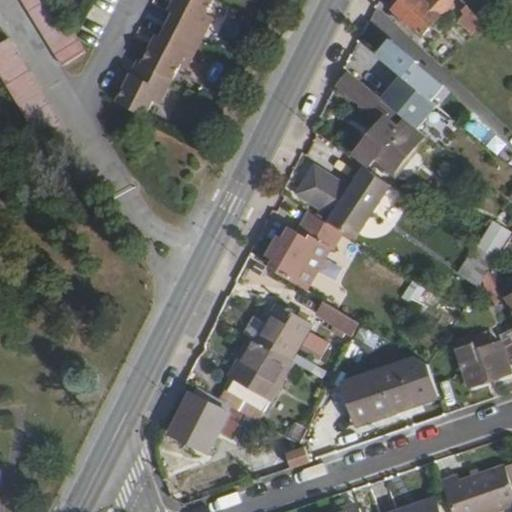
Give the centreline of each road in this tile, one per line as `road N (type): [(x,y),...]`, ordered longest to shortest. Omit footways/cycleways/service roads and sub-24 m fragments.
road 1 (secondary): [(110,443),(336,0)]
road 2 (residential): [(228,511),(511,416)]
